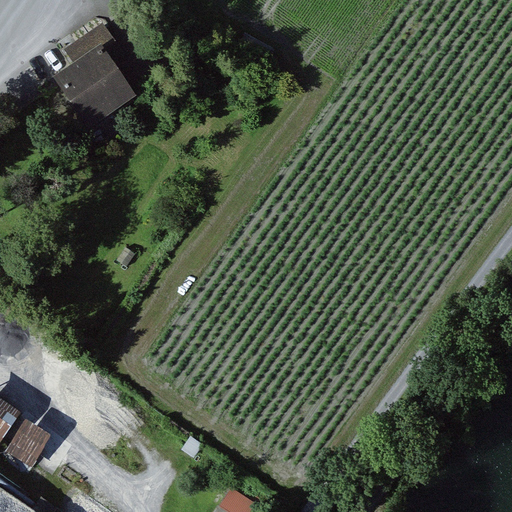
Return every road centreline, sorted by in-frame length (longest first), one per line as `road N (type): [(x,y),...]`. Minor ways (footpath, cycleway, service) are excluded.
road 1 (track): [(311,511),(511,246)]
road 2 (track): [(511,325),(369,511)]
